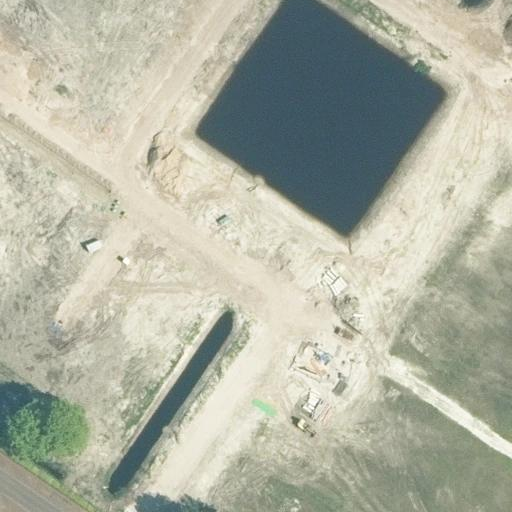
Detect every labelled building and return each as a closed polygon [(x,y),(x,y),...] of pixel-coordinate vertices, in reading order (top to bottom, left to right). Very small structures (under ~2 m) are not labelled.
[(0,0),(0,14),(3,17),(14,0),(0,0)] [(14,0),(3,17),(21,29),(41,0),(14,0)] [(60,0),(41,0),(21,29),(40,42),(61,12),(66,4),(60,0)] [(136,0),(131,7),(131,8),(165,32),(179,12),(162,0),(136,0)] [(107,20),(99,32),(119,46),(127,35),(151,52),(165,32),(131,8),(131,7),(127,4),(113,24),(107,20)] [(84,54),(69,76),(113,107),(129,84),(105,67),(112,56),(84,37),(76,48),(84,54)] [(38,89),(32,97),(44,105),(50,97),(38,89)] [(0,172),(10,158),(0,151),(0,172)] [(0,228),(7,233),(29,201),(17,192),(30,173),(10,158),(0,172),(0,228)] [(511,164),(502,158),(486,181),(511,199),(503,209),(511,215),(511,164)] [(464,212),(450,232),(484,257),(499,237),(509,244),(511,238),(511,230),(496,219),(489,229),(464,212)] [(450,232),(435,253),(460,270),(453,280),(473,295),(480,284),(470,277),(484,257),(450,232)] [(21,252),(14,263),(34,277),(41,266),(65,283),(81,261),(42,233),(26,256),(21,252)] [(287,262),(275,254),(271,260),(283,268),(287,262)] [(5,285),(0,292),(0,315),(28,335),(44,313),(20,296),(28,285),(8,271),(0,282),(5,285)] [(413,284),(397,307),(433,333),(450,310),(458,316),(465,305),(445,291),(438,302),(413,284)] [(117,286),(101,309),(125,326),(117,336),(137,350),(145,340),(140,336),(156,314),(117,286)] [(511,315),(510,314),(487,347),(511,363),(511,361),(511,315)] [(80,338),(64,361),(103,388),(119,366),(124,369),(131,359),(111,345),(104,355),(80,338)] [(389,462),(374,482),(384,489),(386,486),(415,506),(446,461),(417,442),(398,469),(389,462)] [(448,503),(441,511),(498,511),(505,503),(476,483),(458,510),(448,503)]
